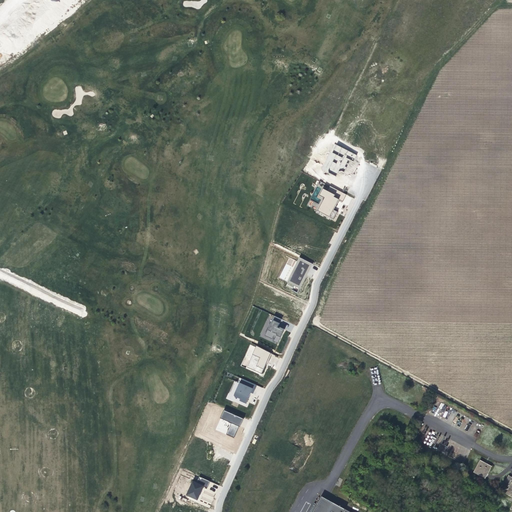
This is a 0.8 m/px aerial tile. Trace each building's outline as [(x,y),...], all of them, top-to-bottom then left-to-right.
[(335,144),(321,169),(336,177),(339,171),(343,173),(350,160),(353,162),(356,156),(335,144)] [(346,195),(330,186),(327,191),(324,190),(322,195),(327,198),(319,212),(334,220),(338,212),(334,210),(339,200),(343,202),(346,195)] [(297,264),(289,282),(300,288),(304,280),(306,276),(303,274),(305,271),(308,272),(312,264),(301,258),(298,262),(300,263),(299,265),(297,264)] [(282,319),(274,316),(265,336),(272,339),(274,336),(275,337),(273,342),(278,344),(282,335),(284,329),(280,327),(280,328),(278,328),(282,319)] [(272,354),(257,346),(253,355),(254,355),(249,368),(256,371),(262,374),(265,367),(267,361),(268,361),(271,355),(272,355),(272,354)] [(240,401),(246,404),(251,393),(253,394),(257,385),(242,379),(234,396),(241,399),(240,401)] [(243,419),(225,411),(221,418),(232,424),(226,435),(234,438),(243,419)] [(470,471),(482,477),(489,465),(477,458),(470,471)] [(197,483),(193,481),(187,495),(197,500),(201,493),(203,486),(207,488),(210,481),(199,477),(197,483)] [(349,511),(324,498),(316,511),(349,511)]
